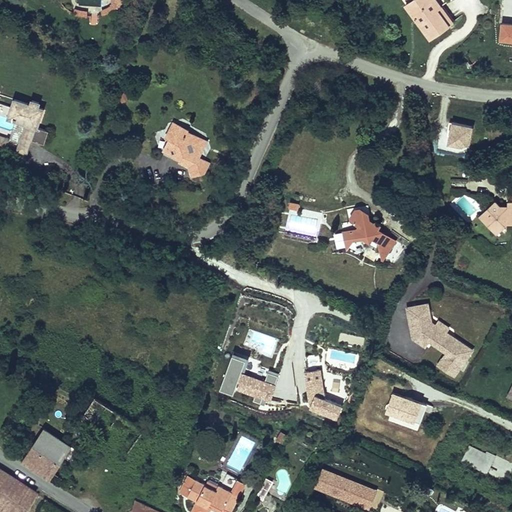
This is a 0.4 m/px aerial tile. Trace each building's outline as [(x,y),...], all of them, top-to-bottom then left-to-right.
[(125,9),(125,0),(112,0),(112,8),(125,9)] [(414,0),(406,6),(431,41),(447,29),(435,12),(440,8),(433,0),(414,0)] [(452,25),(440,8),(435,12),(447,29),(452,25)] [(511,22),(500,21),(499,40),(511,41),(511,22)] [(0,118),(11,122),(22,126),(19,136),(23,137),(19,150),(26,152),(28,143),(36,146),(49,150),(54,136),(42,132),(48,114),(41,112),(43,108),(37,106),(35,110),(17,104),(15,111),(0,106),(0,143),(15,148),(17,140),(0,134),(0,118)] [(471,148),(472,125),(448,123),(447,146),(471,148)] [(171,156),(182,162),(185,158),(195,163),(190,171),(193,180),(206,176),(211,166),(201,160),(206,149),(203,139),(189,133),(190,131),(180,126),(171,129),(167,139),(171,141),(168,149),(171,156)] [(17,140),(15,148),(19,150),(23,137),(19,136),(17,140)] [(28,143),(26,152),(23,160),(31,162),(36,146),(28,143)] [(185,158),(182,162),(180,167),(190,171),(195,163),(185,158)] [(511,193),(506,194),(506,198),(506,201),(493,202),(493,198),(489,195),(480,204),(483,208),(477,213),(484,224),(493,224),(503,216),(511,216),(510,212),(511,211),(511,193)] [(480,204),(474,209),(477,213),(483,208),(480,204)] [(366,219),(360,216),(356,216),(352,222),(353,227),(359,232),(358,235),(352,236),(353,246),(366,244),(371,247),(374,244),(380,248),(379,249),(382,257),(387,260),(396,244),(378,233),(380,230),(374,226),(373,227),(367,224),(366,219)] [(353,246),(352,236),(343,237),(346,255),(353,246)] [(433,330),(430,314),(409,318),(411,326),(426,323),(428,331),(433,330)] [(462,357),(454,351),(454,346),(446,340),(441,341),(436,337),(438,334),(433,330),(428,331),(426,323),(411,326),(414,346),(421,350),(422,348),(428,352),(430,348),(448,361),(438,374),(454,385),(472,361),(464,355),(462,357)] [(231,353),(221,392),(237,395),(246,356),(231,353)] [(265,380),(242,373),(236,391),(271,402),(280,373),(268,369),(265,380)] [(325,402),(321,369),(305,371),(309,416),(340,413),(339,401),(325,402)] [(418,431),(427,403),(393,392),(384,420),(418,431)] [(124,416),(98,397),(82,419),(108,438),(124,416)] [(43,423),(22,454),(49,473),(63,453),(73,459),(80,449),(43,423)] [(280,445),(286,434),(278,430),(273,441),(280,445)] [(486,474),(495,455),(468,444),(460,463),(486,474)] [(505,483),(511,470),(511,463),(497,455),(487,473),(505,483)] [(322,467),(313,488),(369,511),(377,490),(322,467)] [(0,511),(1,511),(23,511),(36,495),(0,469),(0,511)] [(192,479),(187,490),(203,497),(197,509),(203,511),(207,511),(215,510),(218,504),(220,499),(226,502),(232,505),(238,492),(247,496),(254,480),(235,471),(229,482),(226,481),(223,487),(203,477),(200,482),(192,479)] [(200,482),(203,477),(195,473),(192,479),(200,482)] [(264,499),(271,480),(264,477),(256,496),(264,499)] [(241,509),(247,496),(238,492),(232,505),(241,509)] [(167,511),(168,511),(135,497),(130,511),(167,511)]
